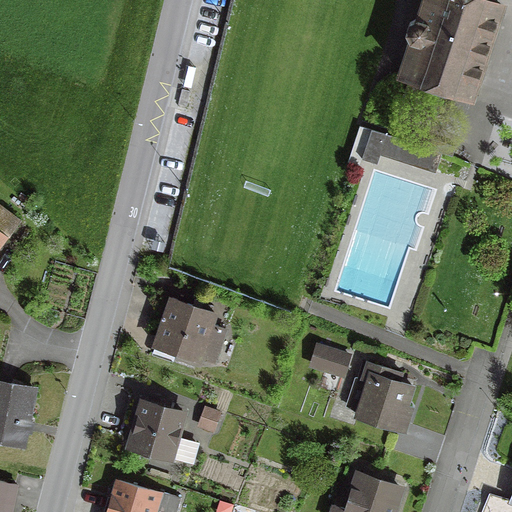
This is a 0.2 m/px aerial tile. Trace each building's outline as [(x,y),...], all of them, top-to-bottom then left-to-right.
[(180,90),(176,104),(184,106),(187,92),(180,90)] [(432,151),(435,141),(410,133),(407,142),(369,130),(359,159),(368,162),(371,153),(433,173),(440,153),(432,151)] [(0,239),(3,241),(17,221),(0,208),(0,239)] [(192,299),(190,305),(170,298),(155,339),(175,346),(173,352),(195,360),(212,313),(199,308),(201,302),(192,299)] [(316,346),(310,365),(325,370),(328,360),(342,364),(345,355),(316,346)] [(389,379),(392,370),(366,362),(361,378),(367,380),(365,386),(352,381),(346,399),(359,403),(355,416),(393,429),(401,406),(403,407),(409,386),(389,379)] [(0,441),(19,446),(31,388),(0,381),(0,441)] [(187,462),(191,460),(195,446),(193,442),(174,437),(181,413),(166,408),(168,401),(159,399),(157,405),(140,401),(127,445),(187,462)] [(141,488),(144,477),(121,470),(118,481),(117,480),(107,511),(154,511),(156,509),(164,511),(173,511),(178,498),(141,488)] [(387,511),(397,487),(357,473),(344,510),(332,505),(329,511),(387,511)] [(10,505),(14,485),(0,481),(0,508),(1,503),(10,505)] [(511,511),(511,501),(511,502),(487,494),(480,511),(511,511)]
